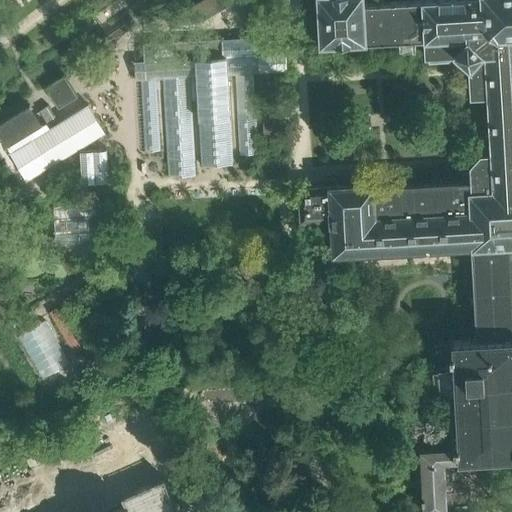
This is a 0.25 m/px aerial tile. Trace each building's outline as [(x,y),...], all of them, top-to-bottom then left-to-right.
[(200,0),(190,6),(199,20),(230,0),(200,0)] [(431,60),(450,59),(449,54),(457,53),(470,65),(472,95),(489,94),(492,153),(482,154),(472,165),(473,182),(375,187),(375,183),(300,187),(302,220),(332,218),(334,253),(463,246),(464,251),(466,254),(470,256),(474,257),(478,338),(472,338),(471,337),(453,338),(452,339),(452,341),(438,341),(441,393),(454,392),(457,440),(423,442),(423,450),(422,450),(425,496),(423,496),(423,497),(423,501),(425,501),(425,511),(447,510),(447,506),(454,506),(471,505),(471,497),(470,490),(452,492),(450,460),(458,460),(459,462),(460,460),(462,462),(462,460),(462,459),(468,459),(468,460),(469,461),(471,459),(476,459),(478,460),(479,459),(479,458),(485,458),(486,460),(487,458),(493,457),(493,458),(495,459),(496,458),(496,457),(501,457),(502,457),(503,459),(504,457),(510,456),(510,457),(511,458),(511,457),(511,0),(410,0),(365,3),(364,0),(319,0),(322,44),(417,39),(426,38),(427,55),(430,55),(431,60)] [(144,61),(135,61),(135,70),(135,75),(136,80),(140,152),(146,152),(160,151),(156,78),(163,78),(167,151),(169,177),(169,178),(196,176),(195,158),(190,77),(197,76),(202,157),(202,166),(233,164),(233,157),(228,74),(235,74),(240,155),(258,154),(255,107),(253,73),(259,73),(288,71),(288,67),(288,57),(287,51),(258,53),(257,37),(237,38),(236,38),(221,39),(214,40),(208,40),(201,40),(200,40),(200,37),(194,37),(194,41),(174,42),(173,42),(173,39),(154,40),(154,43),(153,43),(146,43),(143,44),(144,52),(144,61)] [(65,74),(46,86),(59,107),(78,96),(65,74)] [(0,122),(0,133),(7,146),(25,135),(42,125),(30,105),(26,107),(13,115),(0,122)] [(49,105),(39,110),(50,128),(60,122),(49,105)] [(26,182),(105,134),(87,109),(49,132),(45,127),(6,151),(26,182)] [(280,110),(263,111),(264,136),(281,135),(280,110)] [(107,149),(80,150),(82,182),(108,181),(107,149)] [(102,201),(54,204),(56,244),(85,242),(104,241),(102,201)] [(213,474),(202,478),(210,501),(221,496),(213,474)] [(178,511),(164,478),(122,497),(127,507),(115,511),(178,511)]
